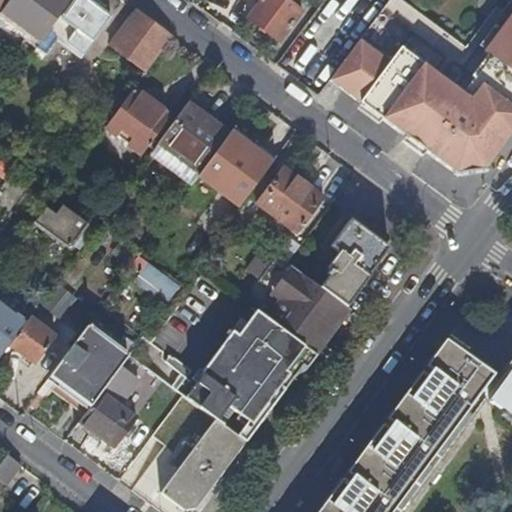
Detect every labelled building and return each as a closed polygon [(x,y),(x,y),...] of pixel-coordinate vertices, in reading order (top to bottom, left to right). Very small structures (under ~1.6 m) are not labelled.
[(8,0),(0,11),(0,16),(37,44),(68,2),(64,0),(8,0)] [(37,44),(32,52),(41,58),(52,43),(61,50),(65,44),(80,56),(106,20),(78,0),(69,0),(68,2),(37,44)] [(274,0),(258,0),(242,23),(278,48),(300,18),(274,0)] [(511,41),(488,24),(466,53),(394,0),(388,0),(381,10),(511,108),(511,41)] [(511,0),(508,0),(498,15),(496,13),(488,24),(511,41),(511,0)] [(511,131),(511,108),(381,10),(327,84),(454,179),(482,171),(511,131)] [(143,77),(169,42),(132,15),(106,49),(143,77)] [(65,44),(61,50),(76,61),(80,56),(65,44)] [(133,90),(101,131),(114,141),(117,137),(126,144),(124,148),(139,159),(168,120),(173,124),(186,107),(187,106),(175,97),(163,113),(133,90)] [(173,124),(155,149),(197,179),(227,138),(186,107),(173,124)] [(227,138),(197,179),(195,182),(236,211),(269,167),(227,138)] [(197,179),(155,149),(147,160),(189,190),(195,182),(197,179)] [(318,201),(280,172),(253,208),(291,237),(318,201)] [(43,212),(31,228),(64,253),(83,228),(57,208),(50,217),(43,212)] [(108,214),(99,225),(124,244),(133,233),(108,214)] [(327,281),(318,293),(343,311),(344,312),(366,281),(364,280),(385,252),(347,224),(330,248),(339,254),(322,277),(327,281)] [(271,258),(283,267),(296,250),(284,242),(271,258)] [(271,258),(260,250),(243,272),(280,300),(267,318),(253,308),(251,311),(255,314),(311,355),(343,311),(318,293),(283,267),(271,258)] [(130,262),(115,251),(101,271),(115,281),(130,262)] [(177,291),(137,261),(122,280),(163,311),(177,291)] [(0,312),(0,355),(6,347),(21,328),(0,312)] [(311,355),(255,314),(187,404),(214,424),(244,446),(311,355)] [(21,328),(6,347),(33,367),(53,341),(26,321),(21,328)] [(127,359),(130,355),(89,324),(42,387),(83,418),(116,373),(117,373),(124,362),(127,359)] [(511,423),(511,357),(494,382),(442,344),(316,511),(398,511),(482,401),(511,423)] [(83,418),(77,426),(112,452),(133,425),(117,413),(136,387),(116,373),(83,418)] [(194,511),(244,446),(214,424),(159,498),(178,511),(194,511)] [(0,460),(0,487),(15,466),(2,457),(0,460)]
